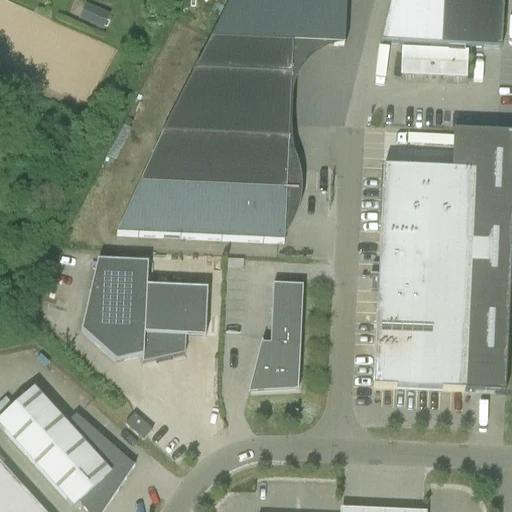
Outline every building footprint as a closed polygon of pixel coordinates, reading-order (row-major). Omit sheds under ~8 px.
[(232,0),(211,42),(293,45),(344,48),(345,0),(232,0)] [(391,0),(380,45),(428,47),(428,51),(403,50),(402,75),(438,77),(441,0),(391,0)] [(441,0),(438,77),(463,78),(464,53),(456,53),(457,49),(500,51),(502,0),(441,0)] [(110,16),(85,5),(78,20),(103,31),(110,16)] [(293,45),(211,42),(195,73),(291,77),(293,45)] [(163,137),(118,238),(283,246),(284,215),(296,215),(297,173),(286,172),(288,141),(291,77),(195,73),(163,137)] [(381,168),(376,279),(508,284),(511,161),(511,134),(448,133),(446,173),(381,168)] [(142,358),(146,289),(147,266),(96,264),(81,333),(116,364),(142,358)] [(507,287),(376,279),(373,390),(502,396),(507,287)] [(262,345),(260,344),(248,396),(249,396),(249,394),(259,394),(297,392),(302,289),(272,287),(269,344),(269,347),(262,346),(262,345)] [(146,289),(142,358),(142,365),(184,356),(185,339),(204,340),(206,292),(146,289)] [(65,427),(33,392),(0,421),(0,431),(72,511),(78,505),(84,511),(103,511),(133,469),(75,419),(65,427)] [(133,416),(124,426),(142,442),(151,432),(133,416)] [(0,511),(40,511),(0,467),(0,466),(0,511)]
